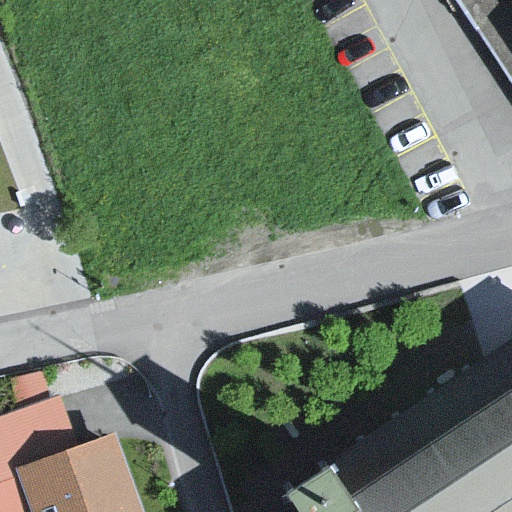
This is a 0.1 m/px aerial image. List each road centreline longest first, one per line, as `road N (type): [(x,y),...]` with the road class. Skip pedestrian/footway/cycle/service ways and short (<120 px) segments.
road 1 (residential): [(149,318),(511,229)]
road 2 (residential): [(184,511),(149,318)]
road 3 (residential): [(0,340),(149,318)]
